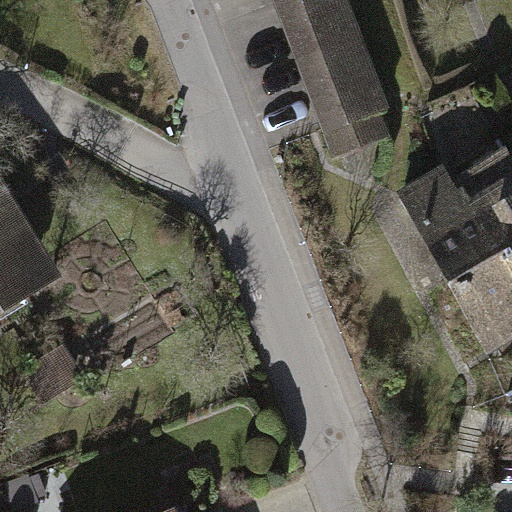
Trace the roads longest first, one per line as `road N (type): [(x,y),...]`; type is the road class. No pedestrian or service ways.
road 1 (residential): [(346,511),(324,428),(232,198)]
road 2 (residential): [(232,198),(0,87)]
road 3 (residential): [(232,198),(158,0)]
